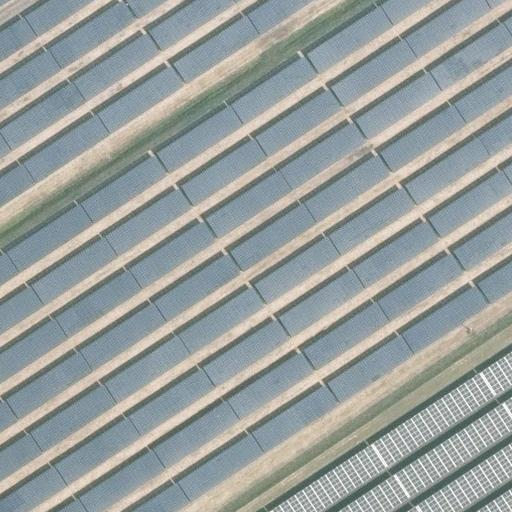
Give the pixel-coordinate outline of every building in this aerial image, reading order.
[(123,0),(133,17),(165,0),(123,0)] [(76,28),(83,42),(72,48),(75,54),(132,26),(122,5),(76,28)] [(252,145),(178,183),(190,206),(242,179),(244,181),(265,170),(252,145)] [(128,245),(188,213),(177,193),(118,225),(128,245)] [(177,264),(211,241),(199,224),(165,247),(177,264)] [(172,291),(186,311),(238,275),(224,256),(172,291)]
